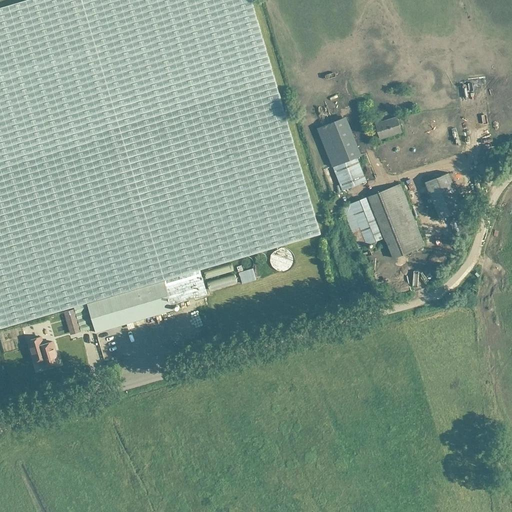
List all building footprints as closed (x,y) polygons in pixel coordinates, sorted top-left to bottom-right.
[(250,0),(27,0),(0,8),(0,328),(0,329),(87,303),(95,333),(173,310),(171,305),(206,295),(199,270),(320,234),(250,0)] [(401,132),(396,118),(381,123),(381,120),(375,122),(380,139),(401,132)] [(366,182),(356,157),(341,120),(318,130),(342,191),(366,182)] [(401,173),(410,170),(408,162),(398,164),(401,173)] [(425,182),(439,220),(463,210),(448,173),(425,182)] [(393,259),(424,246),(400,185),(343,207),(359,249),(385,238),(393,259)] [(34,362),(41,360),(43,368),(59,364),(52,342),(43,345),(40,337),(28,341),(34,362)]
